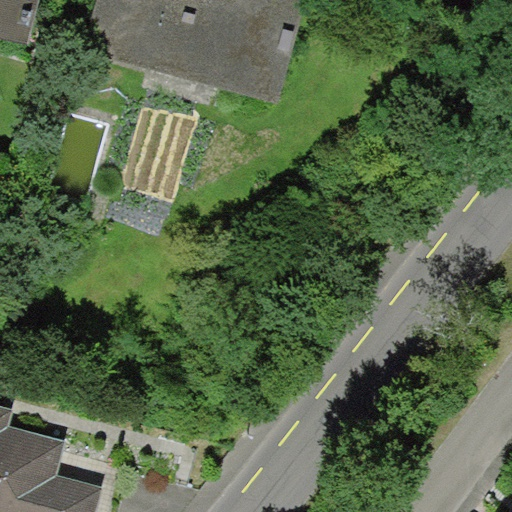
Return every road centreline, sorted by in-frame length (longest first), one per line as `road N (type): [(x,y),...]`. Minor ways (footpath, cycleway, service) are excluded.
road 1 (residential): [(252,511),(511,159)]
road 2 (residential): [(511,394),(424,511)]
